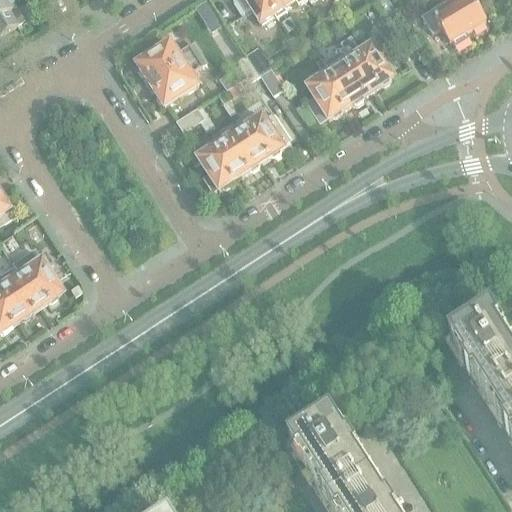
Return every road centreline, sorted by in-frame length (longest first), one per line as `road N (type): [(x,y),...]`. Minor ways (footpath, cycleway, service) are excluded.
road 1 (secondary): [(0,426),(329,212)]
road 2 (residential): [(205,252),(76,60),(0,115)]
road 3 (residential): [(437,140),(398,131),(205,252)]
road 4 (residential): [(0,117),(121,308)]
road 5 (secondary): [(329,212),(413,179),(511,162)]
road 6 (residential): [(121,308),(0,388)]
road 7 (secondary): [(437,140),(368,176),(329,212)]
